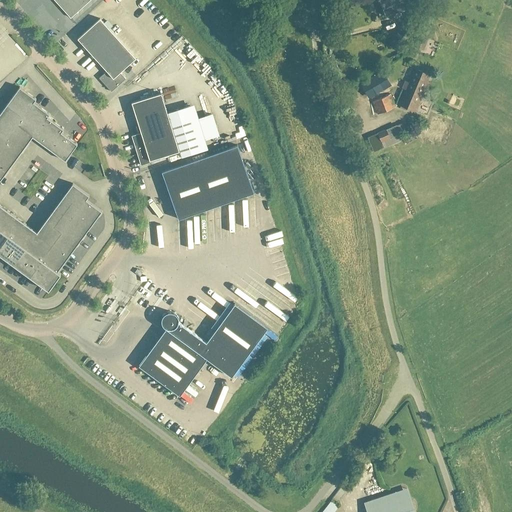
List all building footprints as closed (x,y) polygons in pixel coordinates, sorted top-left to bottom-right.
[(71,18),(90,0),(56,0),(57,0),(58,1),(59,1),(61,1),(62,1),(62,0),(63,0),(67,4),(66,5),(65,6),(65,7),(65,9),(65,10),(71,16),(70,17),(71,18)] [(378,0),(381,8),(381,9),(381,12),(383,13),(384,15),(393,12),(394,12),(394,13),(409,8),(406,0),(378,0)] [(95,58),(118,38),(100,18),(78,38),(95,58)] [(404,23),(390,42),(400,49),(413,30),(404,23)] [(423,50),(428,39),(419,35),(414,47),(423,50)] [(120,72),(136,58),(118,38),(95,58),(107,71),(99,78),(111,91),(126,78),(120,72)] [(151,67),(158,72),(161,68),(154,63),(151,67)] [(416,111),(428,81),(426,81),(429,74),(416,68),(410,82),(405,80),(402,88),(406,90),(400,104),(416,111)] [(379,72),(358,84),(366,97),(386,85),(379,72)] [(34,102),(36,99),(20,86),(7,104),(6,105),(24,118),(35,103),(34,102)] [(395,105),(387,87),(370,95),(378,113),(396,105),(395,105)] [(179,151),(161,93),(132,102),(141,132),(132,135),(141,165),(151,162),(161,159),(160,157),(179,151)] [(34,137),(48,117),(50,114),(35,103),(24,118),(18,125),(33,136),(34,137)] [(24,118),(6,105),(0,113),(0,119),(15,130),(18,125),(24,118)] [(50,149),(62,132),(61,132),(64,129),(48,117),(34,137),(50,149)] [(15,130),(0,119),(0,137),(6,142),(10,137),(15,130)] [(24,147),(33,136),(18,125),(15,130),(10,137),(24,147)] [(378,133),(382,141),(390,138),(386,129),(378,133)] [(407,138),(414,135),(412,130),(404,133),(407,138)] [(70,153),(77,144),(62,132),(50,149),(65,160),(70,153)] [(15,160),(24,147),(10,137),(6,142),(1,149),(15,160)] [(254,192),(237,145),(162,171),(178,219),(254,192)] [(0,167),(7,172),(15,160),(1,149),(0,150),(0,167)] [(86,199),(89,195),(73,183),(64,195),(81,207),(87,199),(86,199)] [(81,207),(64,195),(55,207),(72,220),(79,210),(81,207)] [(102,211),(87,199),(81,207),(79,210),(94,221),(102,211)] [(0,228),(1,230),(13,214),(1,205),(0,206),(0,228)] [(72,220),(55,207),(46,220),(63,232),(66,227),(72,220)] [(82,238),(94,221),(79,210),(72,220),(66,227),(82,238)] [(13,239),(25,223),(13,214),(1,230),(9,236),(13,239)] [(54,243),(63,232),(46,220),(37,232),(31,240),(48,252),(54,243)] [(31,240),(37,232),(25,223),(13,239),(26,247),(31,240)] [(170,226),(166,228),(176,253),(181,251),(170,226)] [(70,254),(82,238),(66,227),(63,232),(54,243),(70,254)] [(0,248),(9,236),(1,230),(0,228),(0,248)] [(0,254),(13,264),(26,247),(13,239),(9,236),(0,248),(0,254)] [(42,260),(48,252),(31,240),(26,247),(13,264),(30,276),(42,260)] [(58,271),(70,254),(54,243),(48,252),(42,260),(58,271)] [(49,290),(61,274),(58,271),(42,260),(30,276),(49,290)] [(144,295),(156,304),(161,296),(149,288),(144,295)] [(232,377),(268,327),(257,320),(235,303),(206,342),(188,328),(179,321),(179,320),(179,318),(178,318),(178,317),(178,316),(177,315),(177,314),(176,314),(176,313),(175,313),(174,313),(174,312),(173,312),(172,312),(171,312),(171,311),(170,311),(169,311),(169,312),(168,312),(167,312),(166,312),(166,313),(165,313),(164,313),(164,314),(163,315),(163,316),(162,316),(162,317),(162,318),(162,319),(161,319),(161,320),(161,321),(162,322),(162,323),(162,324),(163,325),(163,326),(164,326),(164,327),(165,327),(166,328),(143,360),(139,365),(139,366),(180,396),(207,358),(232,377)] [(410,511),(403,489),(365,502),(367,511),(410,511)] [(321,511),(334,511),(338,507),(328,501),(321,511)]
